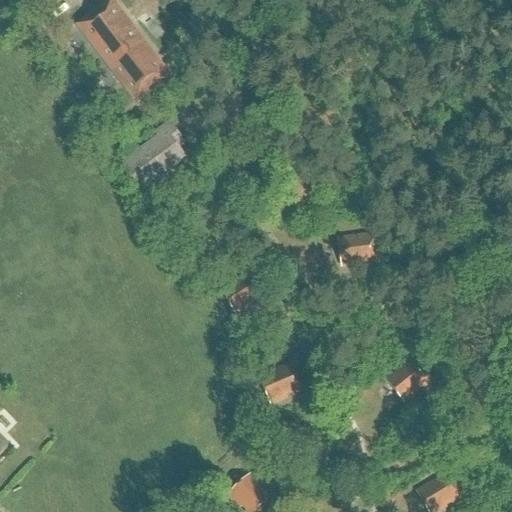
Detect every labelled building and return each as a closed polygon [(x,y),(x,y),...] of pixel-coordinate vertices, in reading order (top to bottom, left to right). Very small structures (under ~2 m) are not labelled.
[(110,5),(80,29),(136,102),(166,78),(110,5)] [(157,137),(119,166),(141,196),(187,161),(176,145),(183,140),(168,121),(153,132),(157,137)] [(373,236),(339,240),(343,269),(359,267),(358,264),(365,263),(365,266),(377,265),(373,236)] [(266,298),(251,273),(222,292),(237,316),(251,308),(249,305),(255,302),(256,304),(266,298)] [(414,360),(387,381),(405,404),(418,394),(416,391),(421,387),(423,390),(432,383),(414,360)] [(261,379),(272,406),(287,399),(285,396),(291,394),(293,397),(303,392),(292,366),(261,379)] [(0,439),(0,458),(10,449),(0,439)] [(447,475),(418,492),(429,511),(441,511),(447,509),(445,506),(450,503),(452,506),(462,500),(447,475)] [(264,511),(274,503),(251,478),(230,498),(241,509),(243,507),(247,511),(264,511)]
